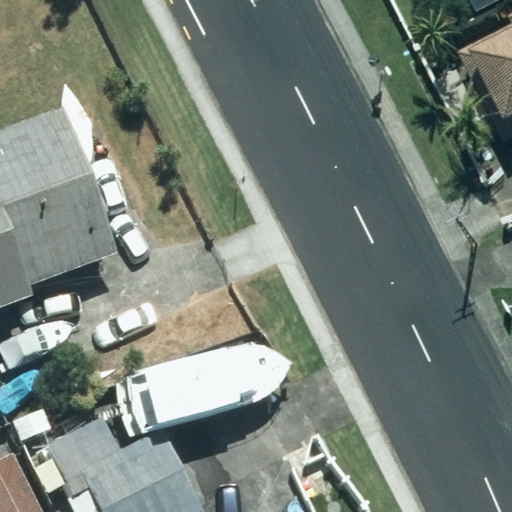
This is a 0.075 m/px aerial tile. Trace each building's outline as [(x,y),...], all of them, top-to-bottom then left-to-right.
[(511,0),(466,0),(479,21),(511,1),(511,0)] [(511,49),(473,69),(511,149),(511,49)] [(0,324),(27,315),(21,300),(108,270),(59,126),(0,145),(0,324)] [(194,511),(157,440),(127,456),(117,460),(98,422),(45,450),(74,507),(89,499),(95,511),(194,511)] [(34,511),(8,465),(0,469),(0,511),(34,511)]
